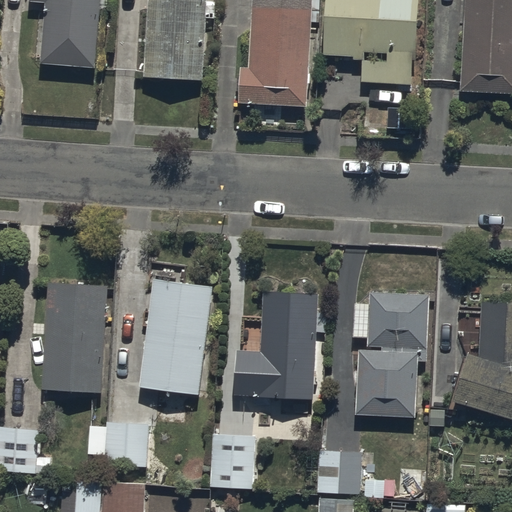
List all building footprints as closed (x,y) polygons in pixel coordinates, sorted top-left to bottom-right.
[(103,0),(32,0),(32,5),(49,6),(44,68),(98,73),(103,0)] [(209,0),(150,0),(147,81),(206,84),(209,0)] [(314,0),(255,0),(252,72),(244,72),(241,107),(250,108),(310,110),(314,0)] [(421,0),(329,0),(327,59),(364,61),(363,85),(417,87),(418,63),(421,0)] [(511,0),(468,0),(464,97),(511,99),(511,0)] [(157,283),(143,392),(201,400),(215,291),(157,283)] [(47,393),(105,396),(109,288),(51,286),(47,393)] [(239,356),(238,401),(317,404),(318,359),(321,299),(265,297),(263,356),(239,356)] [(361,358),(359,420),(419,422),(421,380),(430,381),(431,354),(434,299),(372,297),(370,352),(386,353),(386,358),(361,358)] [(511,310),(483,310),(480,365),(471,362),(457,409),(511,425),(511,310)] [(154,428),(109,426),(107,470),(152,472),(154,428)] [(41,432),(0,430),(0,474),(39,476),(41,432)] [(259,438),(213,437),(211,491),(257,493),(259,438)] [(364,457),(321,455),(319,496),(363,498),(364,457)] [(101,511),(102,484),(77,483),(75,511),(101,511)] [(148,511),(149,488),(108,487),(107,511),(148,511)] [(360,511),(361,503),(322,501),(321,511),(360,511)] [(428,511),(469,511),(469,505),(428,503),(428,511)]
